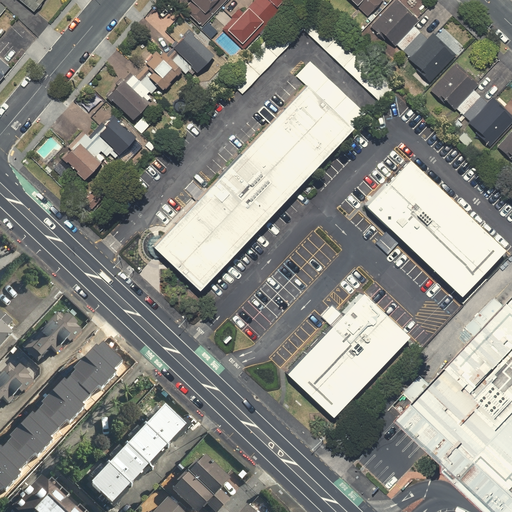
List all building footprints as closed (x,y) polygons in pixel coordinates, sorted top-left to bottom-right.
[(0,0),(0,16),(9,7),(0,0)] [(23,0),(36,11),(45,0),(23,0)] [(196,0),(186,11),(199,23),(216,5),(220,8),(226,0),(196,0)] [(246,40),(279,6),(273,0),(263,0),(261,3),(258,0),(256,0),(245,12),(241,9),(227,23),(246,40)] [(365,0),(361,4),(371,14),(383,0),(365,0)] [(416,25),(421,19),(400,0),(393,0),(371,24),(383,36),(386,33),(425,70),(423,73),(431,81),(457,53),(434,32),(429,37),(416,25)] [(326,48),(341,31),(315,9),(301,25),(326,48)] [(259,37),(280,56),(304,30),(284,11),(259,37)] [(193,27),(176,46),(194,63),(189,68),(205,84),(228,60),(193,27)] [(341,31),(326,48),(345,66),(361,49),(341,31)] [(0,36),(1,36),(0,35),(0,82),(13,66),(0,55),(0,36)] [(280,56),(259,37),(242,55),(262,74),(280,56)] [(167,88),(188,66),(170,49),(167,52),(163,48),(145,66),(167,88)] [(361,49),(345,66),(363,83),(379,65),(361,49)] [(262,74),(242,55),(224,74),(244,93),(262,74)] [(441,97),(445,94),(495,141),(511,122),(511,113),(493,96),(489,101),(476,89),(483,83),(458,59),(435,83),(431,87),(441,97)] [(379,65),(363,83),(382,101),(400,84),(379,65)] [(204,280),(364,112),(319,69),(158,237),(204,280)] [(153,100),(127,78),(111,96),(137,118),(153,100)] [(116,111),(108,119),(111,121),(105,127),(107,128),(101,134),(121,153),(140,134),(116,111)] [(151,124),(145,117),(136,126),(142,133),(151,124)] [(511,130),(499,145),(511,157),(511,130)] [(106,160),(84,141),(67,160),(88,180),(106,160)] [(511,245),(414,154),(373,198),(471,289),(511,245)] [(415,329),(371,289),(298,366),(342,407),(415,329)] [(511,511),(511,299),(511,300),(501,290),(467,325),(477,335),(462,351),(435,378),(427,370),(408,390),(417,399),(399,419),(497,511),(511,511)] [(0,351),(18,331),(6,320),(10,315),(0,305),(0,351)] [(24,344),(41,362),(47,357),(48,358),(54,352),(57,356),(88,326),(73,311),(67,316),(63,311),(45,328),(42,326),(24,344)] [(100,341),(84,358),(106,379),(122,362),(100,341)] [(25,391),(28,393),(40,380),(34,375),(36,372),(16,353),(0,370),(0,408),(7,401),(12,406),(25,391)] [(84,358),(68,375),(91,396),(106,379),(84,358)] [(68,375),(53,392),(75,413),(91,396),(68,375)] [(53,392),(37,409),(59,429),(75,413),(53,392)] [(154,424),(175,444),(194,424),(172,404),(154,424)] [(37,409),(21,425),(43,446),(59,429),(37,409)] [(135,445),(156,465),(175,444),(154,424),(135,445)] [(21,425),(5,442),(28,463),(43,446),(21,425)] [(5,442),(0,447),(0,468),(12,480),(28,463),(5,442)] [(118,463),(139,483),(156,465),(135,445),(118,463)] [(195,472),(219,495),(236,478),(211,455),(195,472)] [(139,483),(118,463),(99,483),(120,503),(139,483)] [(0,468),(0,492),(12,480),(0,468)] [(203,511),(219,495),(195,472),(177,491),(200,511),(203,511)] [(48,474),(27,496),(30,499),(21,509),(23,511),(95,511),(86,503),(83,506),(73,497),(76,494),(57,476),(54,479),(48,474)] [(194,511),(175,494),(158,511),(194,511)] [(262,511),(251,501),(241,511),(262,511)]
